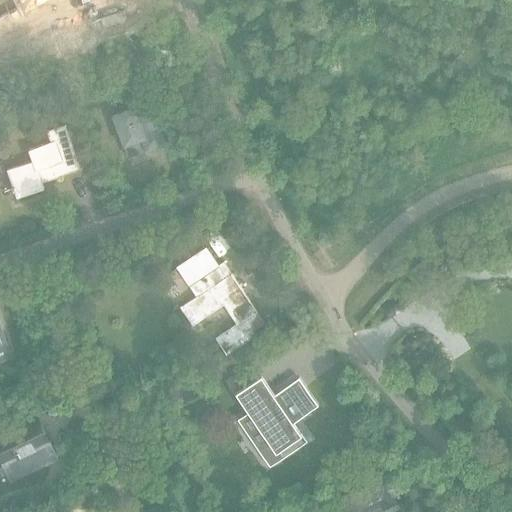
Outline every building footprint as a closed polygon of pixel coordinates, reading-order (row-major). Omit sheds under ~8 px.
[(113,114),(128,157),(165,144),(150,101),(113,114)] [(64,169),(78,164),(67,135),(27,149),(31,160),(5,170),(11,186),(10,187),(12,191),(13,191),(16,198),(42,188),(36,171),(61,162),(64,169)] [(232,272),(223,277),(215,265),(219,263),(208,246),(178,265),(189,282),(198,276),(207,288),(182,305),(193,322),(224,301),(238,321),(217,335),(224,346),(252,327),(245,317),(257,309),(232,272)] [(0,358),(9,355),(0,329),(0,358)] [(259,373),(237,388),(244,398),(251,409),(239,416),(249,431),(261,423),(268,435),(257,443),(269,460),(294,443),(288,434),(297,429),(291,420),(295,416),(316,402),(299,376),(273,394),(266,383),(259,373)] [(39,416),(0,433),(0,451),(3,459),(4,458),(10,472),(44,457),(45,461),(56,456),(39,416)] [(342,497),(349,511),(375,511),(397,502),(382,470),(371,475),(374,482),(342,497)]
